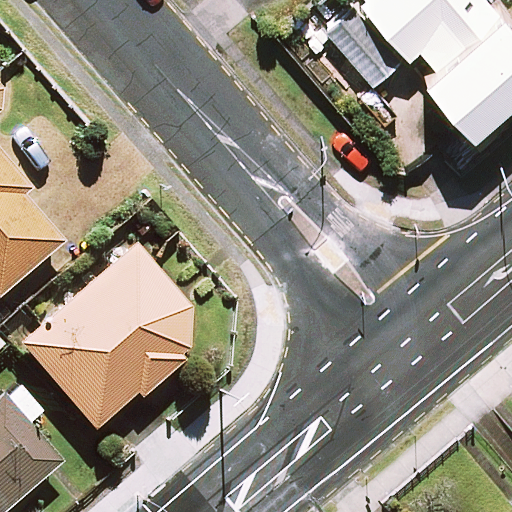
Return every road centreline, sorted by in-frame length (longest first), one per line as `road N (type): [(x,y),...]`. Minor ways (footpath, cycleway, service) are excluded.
road 1 (residential): [(411,351),(108,0)]
road 2 (tertiary): [(411,351),(228,511)]
road 3 (tertiary): [(511,266),(411,351)]
